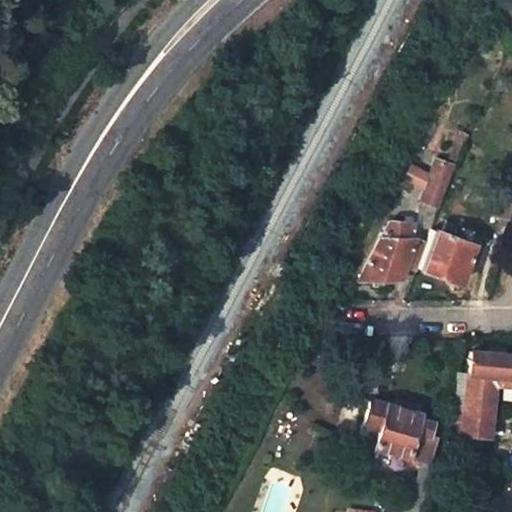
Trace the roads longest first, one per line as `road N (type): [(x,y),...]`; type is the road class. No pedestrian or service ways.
road 1 (secondary): [(0,373),(116,148),(242,0)]
road 2 (secondary): [(200,0),(91,132),(0,312)]
road 3 (residential): [(369,320),(511,320)]
